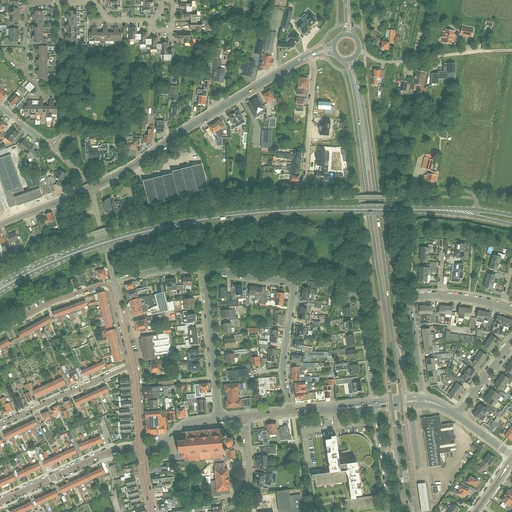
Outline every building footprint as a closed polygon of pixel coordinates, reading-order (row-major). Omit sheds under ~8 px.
[(120,0),(108,0),(108,4),(108,5),(111,5),(111,11),(118,11),(118,7),(121,7),(120,0)] [(195,12),(195,7),(192,7),(192,1),(190,1),(180,1),(180,9),(185,9),(185,12),(195,12)] [(20,14),(20,10),(18,10),(18,9),(13,9),(13,5),(10,5),(8,5),(5,5),(5,12),(3,15),(10,15),(18,15),(20,14)] [(268,29),(274,6),(273,6),(270,19),(267,18),(266,24),(269,25),(268,29)] [(274,6),(268,29),(275,31),(278,21),(276,21),(279,11),(278,10),(278,7),(274,6)] [(281,29),(288,31),(293,10),(286,8),(281,29)] [(197,17),(197,12),(195,12),(185,12),(185,19),(190,19),(190,22),(200,22),(200,17),(197,17)] [(302,20),(297,25),(299,28),(298,29),(300,32),(301,31),(304,34),(308,30),(306,27),(308,24),(310,26),(316,21),(312,17),(314,16),(310,12),(305,17),(304,15),(300,18),(302,20)] [(20,20),(20,17),(18,16),(18,15),(10,15),(10,20),(6,20),(6,25),(13,25),(13,22),(19,22),(19,21),(20,20)] [(202,28),(202,22),(200,22),(190,22),(190,29),(195,29),(195,33),(205,33),(205,28),(202,28)] [(19,35),(19,29),(13,29),(13,25),(6,25),(6,35),(9,35),(19,35)] [(140,43),(140,33),(137,33),(137,28),(129,28),(129,40),(135,40),(135,43),(140,43)] [(473,30),(462,28),(461,35),(472,37),(473,30)] [(391,43),(392,35),(393,31),(390,30),(389,35),(389,38),(385,37),(382,39),(382,42),(381,49),(388,50),(390,43),(391,43)] [(442,42),(452,44),(453,40),(454,40),(455,36),(454,35),(454,32),(445,30),(445,32),(443,32),(442,37),(443,38),(442,42)] [(268,69),(269,65),(272,66),(272,65),(274,61),(271,60),(272,56),(271,56),(272,52),(271,52),(276,33),(268,31),(264,51),(265,51),(264,57),(261,67),(265,68),(265,69),(267,69),(268,69)] [(191,36),(190,36),(190,32),(179,32),(179,40),(181,40),(181,43),(193,43),(193,37),(192,36),(191,36)] [(150,48),(150,38),(147,38),(147,33),(140,33),(140,43),(140,45),(146,45),(146,48),(150,48)] [(286,41),(280,41),(279,47),(288,47),(290,46),(291,47),(299,41),(297,38),(298,37),(295,33),(290,37),(291,37),(289,39),(286,39),(286,41)] [(19,42),(19,35),(9,35),(9,39),(5,39),(5,45),(7,45),(12,45),(12,42),(19,42)] [(161,53),(161,43),(158,43),(158,38),(150,38),(150,48),(150,50),(156,50),(156,53),(161,53)] [(258,42),(255,53),(260,54),(263,43),(258,42)] [(172,58),(172,48),(168,48),(168,43),(161,43),(161,53),(161,58),(172,58)] [(214,48),(214,49),(213,58),(219,59),(221,49),(214,48)] [(242,64),(240,69),(246,70),(245,75),(252,77),(255,62),(253,62),(254,60),(249,59),(247,65),(242,64)] [(212,81),(223,82),(225,70),(220,70),(221,61),(215,60),(212,81)] [(439,77),(439,75),(445,75),(445,78),(455,78),(455,74),(456,74),(455,74),(455,72),(456,72),(456,64),(446,64),(448,64),(447,69),(448,69),(448,72),(440,72),(441,72),(441,73),(432,73),(432,83),(433,83),(439,83),(439,79),(440,77),(439,77)] [(421,92),(426,73),(416,71),(414,78),(411,88),(417,89),(417,91),(421,92)] [(308,89),(308,88),(309,88),(309,85),(308,85),(308,83),(308,80),(306,78),(304,78),(299,79),(299,88),(298,88),(297,89),(296,93),(307,94),(308,89)] [(205,105),(207,91),(208,91),(208,89),(209,81),(204,80),(203,88),(205,88),(205,90),(203,90),(203,94),(197,93),(197,96),(198,96),(197,104),(205,105)] [(170,91),(169,91),(169,99),(178,100),(179,92),(175,91),(170,91)] [(271,101),(274,106),(277,104),(270,91),(270,92),(269,91),(267,92),(267,93),(263,95),(268,103),(271,101)] [(11,99),(9,102),(13,106),(18,101),(20,103),(24,98),(20,95),(19,96),(16,93),(11,98),(11,99)] [(296,108),(304,108),(304,98),(297,98),(296,108)] [(264,113),(263,110),(263,109),(257,99),(251,103),(251,104),(248,105),(255,118),(264,113)] [(25,115),(30,115),(30,101),(28,101),(28,107),(25,107),(24,106),(24,105),(22,102),(18,107),(21,110),(21,113),(23,116),(25,115)] [(334,107),(331,106),(331,103),(330,103),(330,101),(324,101),(324,102),(319,102),(318,109),(318,110),(324,110),(324,114),(333,115),(334,107)] [(178,119),(179,108),(171,107),(170,118),(178,119)] [(239,110),(228,117),(230,120),(228,122),(231,127),(231,131),(236,127),(235,125),(239,123),(240,125),(245,122),(243,119),(243,118),(244,118),(239,110)] [(330,129),(330,121),(323,120),(322,124),(320,123),(319,127),(319,131),(320,131),(320,135),(329,136),(329,129),(330,129)] [(223,128),(219,121),(217,122),(216,122),(214,123),(222,136),(224,135),(221,129),(223,128)] [(222,136),(214,123),(212,125),(209,127),(210,128),(207,130),(209,135),(212,134),(217,141),(217,146),(222,146),(223,146),(223,141),(222,138),(222,136)] [(153,139),(153,136),(153,125),(150,125),(150,129),(148,129),(148,135),(144,135),(144,143),(151,143),(152,139),(153,139)] [(260,148),(271,149),(273,127),(269,127),(268,131),(262,130),(260,148)] [(12,142),(18,134),(12,129),(9,133),(8,133),(5,137),(12,142)] [(29,142),(25,139),(21,145),(20,145),(19,144),(18,143),(16,145),(27,154),(29,158),(36,156),(37,158),(40,157),(38,151),(35,152),(33,147),(28,143),(29,142)] [(132,141),(129,141),(128,149),(132,149),(132,150),(136,150),(136,145),(140,145),(140,139),(132,139),(132,141)] [(98,148),(92,148),(92,146),(91,146),(90,140),(85,140),(85,151),(90,151),(90,158),(98,158),(98,157),(98,148)] [(107,157),(107,148),(98,148),(98,157),(101,157),(107,157)] [(325,151),(318,151),(318,156),(317,156),(317,161),(317,166),(320,166),(320,169),(319,172),(328,173),(329,162),(325,162),(325,151)] [(0,158),(0,180),(2,185),(4,193),(7,200),(9,208),(18,204),(18,205),(28,202),(25,194),(22,186),(20,179),(17,171),(14,164),(11,154),(5,156),(0,158)] [(173,174),(144,181),(150,205),(179,198),(179,196),(208,188),(202,164),(173,172),(173,174)] [(59,170),(58,172),(57,172),(56,172),(55,173),(54,174),(55,176),(56,177),(55,178),(58,180),(56,185),(59,187),(66,174),(59,170)] [(330,181),(330,174),(316,173),(316,176),(315,175),(315,178),(316,178),(316,179),(323,179),(323,180),(330,181)] [(40,185),(29,189),(33,200),(42,197),(42,196),(51,193),(46,174),(37,177),(40,185)] [(300,180),(300,176),(292,175),(284,174),(284,176),(279,175),(279,179),(284,179),(291,179),(291,182),(299,183),(300,180)] [(435,187),(437,176),(427,174),(427,176),(424,176),(423,181),(426,181),(425,185),(435,187)] [(114,199),(112,200),(111,197),(105,201),(103,203),(105,213),(110,212),(111,217),(126,214),(124,203),(120,204),(119,201),(114,202),(114,199)] [(54,228),(49,214),(46,215),(47,219),(45,219),(46,223),(48,223),(50,229),(54,228)] [(20,245),(15,233),(8,235),(11,243),(13,242),(16,248),(11,250),(13,255),(16,254),(16,253),(19,252),(17,248),(17,247),(20,245)] [(464,244),(460,244),(460,241),(454,241),(453,244),(456,244),(456,251),(464,251),(465,251),(465,247),(464,247),(464,244)] [(8,242),(1,245),(5,254),(11,251),(8,242)] [(428,245),(428,248),(421,247),(421,250),(420,250),(420,254),(421,254),(429,255),(429,251),(432,252),(432,245),(428,245)] [(465,252),(464,252),(464,251),(456,251),(456,256),(450,256),(450,257),(447,257),(447,260),(454,261),(459,261),(460,258),(464,258),(464,255),(465,252)] [(499,264),(501,257),(504,258),(505,255),(498,253),(497,256),(493,255),(492,258),(492,257),(491,261),(491,262),(499,264)] [(498,269),(499,264),(491,262),(490,265),(490,266),(489,268),(493,270),(492,272),(496,273),(497,274),(504,276),(505,273),(501,271),(502,270),(498,269)] [(431,270),(432,268),(436,269),(436,265),(429,265),(427,265),(427,268),(420,267),(420,270),(419,270),(419,274),(427,275),(431,275),(431,270)] [(97,275),(98,279),(106,277),(105,270),(92,272),(93,276),(97,275)] [(463,272),(463,271),(455,271),(452,271),(451,280),(455,280),(455,278),(462,278),(462,275),(463,275),(463,272)] [(504,278),(504,276),(497,274),(496,273),(496,274),(492,273),(492,275),(488,274),(487,277),(486,280),(486,281),(494,283),(495,278),(499,279),(499,278),(504,279),(504,278)] [(85,285),(82,276),(75,278),(78,287),(85,285)] [(192,278),(183,278),(183,286),(179,286),(179,285),(179,291),(186,292),(186,285),(192,285),(192,278)] [(175,279),(167,279),(168,290),(176,289),(176,294),(180,293),(179,291),(179,285),(176,285),(175,279)] [(136,288),(135,284),(134,281),(130,282),(131,283),(125,284),(127,290),(136,288)] [(492,289),(493,284),(494,283),(486,281),(485,281),(484,285),(485,285),(484,288),(491,290),(490,292),(501,295),(502,292),(495,290),(492,289)] [(243,291),(242,285),(235,286),(235,295),(232,295),(233,306),(238,306),(238,299),(239,299),(239,295),(246,294),(245,290),(243,291)] [(138,296),(137,293),(149,290),(148,289),(148,286),(132,290),(132,291),(127,292),(128,295),(127,296),(127,298),(129,298),(129,299),(138,296)] [(255,296),(257,287),(250,286),(249,295),(246,295),(246,306),(250,305),(249,296),(255,296)] [(228,296),(227,287),(220,288),(221,297),(225,297),(225,301),(221,301),(221,305),(229,304),(229,307),(233,306),(232,295),(228,296)] [(262,293),(263,288),(257,287),(255,296),(261,297),(261,303),(264,303),(265,297),(265,294),(262,293)] [(316,288),(313,288),(307,287),(307,288),(303,287),(303,293),(309,294),(315,295),(316,288)] [(107,299),(105,291),(101,292),(97,293),(99,301),(107,299)] [(284,300),(284,294),(280,293),(280,292),(273,291),(273,293),(274,294),(273,298),(284,300)] [(167,302),(164,292),(161,293),(158,294),(155,294),(155,295),(140,298),(130,301),(129,303),(131,305),(132,308),(131,310),(132,311),(133,311),(134,315),(143,313),(143,312),(147,311),(148,315),(159,313),(169,311),(167,302)] [(309,299),(309,294),(303,293),(302,299),(305,300),(305,301),(308,301),(311,302),(312,299),(309,299)] [(184,299),(185,309),(188,309),(188,307),(195,307),(194,298),(184,299)] [(109,307),(107,299),(99,301),(101,309),(109,307)] [(82,310),(79,302),(74,304),(77,312),(81,311),(82,310)] [(77,312),(74,304),(68,306),(71,314),(70,314),(71,317),(73,317),(74,317),(78,316),(77,312)] [(311,315),(312,308),(321,309),(321,306),(308,304),(307,308),(301,307),(300,313),(311,315)] [(343,310),(344,316),(351,315),(350,307),(343,308),(343,304),(336,305),(337,311),(343,310)] [(71,314),(68,306),(63,308),(65,314),(68,313),(69,315),(70,314),(71,314)] [(432,313),(432,306),(426,306),(426,314),(430,314),(430,320),(427,320),(428,324),(432,323),(435,323),(436,313),(432,313)] [(445,317),(445,314),(446,306),(440,306),(439,313),(436,313),(435,323),(439,324),(439,317),(439,316),(445,317)] [(111,315),(109,307),(101,309),(103,317),(111,315)] [(459,313),(455,312),(454,319),(453,326),(456,326),(457,318),(463,319),(464,316),(465,308),(459,308),(459,313)] [(470,317),(471,309),(465,308),(464,316),(470,317),(470,321),(468,327),(471,328),(473,318),(470,317)] [(60,318),(58,310),(52,312),(54,318),(57,317),(58,319),(59,318),(60,318)] [(222,310),(223,318),(230,317),(229,313),(232,313),(232,310),(229,310),(222,310)] [(196,321),(195,313),(187,314),(187,311),(183,311),(183,314),(182,314),(183,323),(188,323),(188,322),(196,321)] [(282,324),(283,316),(279,315),(279,312),(275,311),(274,320),(267,319),(267,324),(273,324),(274,323),(282,324)] [(482,322),(484,312),(478,311),(477,318),(473,318),(471,328),(475,329),(476,322),(476,321),(482,323),(482,322)] [(490,313),(484,312),(482,322),(484,323),(484,320),(488,321),(490,313)] [(113,323),(111,315),(103,317),(105,325),(108,324),(111,323),(113,323)] [(501,325),(504,318),(498,316),(498,315),(495,323),(494,325),(491,324),(491,326),(489,332),(492,333),(494,327),(497,328),(498,324),(501,325)] [(52,321),(49,316),(44,319),(48,326),(47,327),(48,329),(50,328),(49,326),(50,325),(49,323),(52,321)] [(137,332),(138,333),(143,332),(144,333),(155,330),(152,317),(143,319),(143,321),(136,322),(135,324),(137,332)] [(509,319),(504,318),(501,325),(499,332),(497,331),(496,333),(502,335),(503,333),(501,333),(504,326),(507,327),(508,325),(510,326),(511,326),(511,322),(511,320),(509,319)] [(48,326),(44,319),(39,322),(42,327),(44,326),(45,328),(47,327),(48,326)] [(344,319),(336,320),(330,321),(331,325),(337,324),(337,325),(342,325),(342,330),(345,330),(353,329),(352,320),(344,322),(344,319)] [(223,324),(224,333),(231,332),(231,326),(239,325),(238,320),(230,320),(230,323),(223,324)] [(42,327),(39,322),(34,325),(38,332),(37,332),(38,335),(40,334),(39,331),(40,330),(39,328),(42,327)] [(38,332),(34,325),(29,327),(31,333),(34,331),(35,333),(37,332),(38,332)] [(187,325),(179,326),(177,326),(177,329),(179,329),(179,330),(184,329),(185,333),(189,333),(189,336),(197,336),(196,328),(189,328),(189,329),(188,329),(187,325)] [(309,327),(303,326),(303,327),(298,327),(297,334),(300,334),(300,336),(302,336),(303,336),(303,335),(308,335),(309,327)] [(31,333),(29,327),(23,330),(27,337),(26,338),(28,341),(30,339),(28,337),(30,336),(29,334),(31,333)] [(278,337),(279,331),(273,330),(273,328),(269,328),(268,333),(266,333),(266,335),(278,337)] [(116,337),(114,329),(113,330),(110,330),(107,331),(109,339),(116,337)] [(27,337),(23,330),(18,333),(20,336),(17,338),(18,340),(24,337),(25,339),(26,338),(27,337)] [(142,337),(145,361),(172,357),(171,353),(168,333),(142,337)] [(355,344),(354,335),(347,336),(346,333),(338,334),(338,339),(343,338),(344,345),(347,345),(355,344)] [(225,339),(225,348),(235,347),(235,342),(242,342),(242,334),(235,335),(236,339),(234,339),(234,338),(225,339)] [(494,346),(498,340),(491,335),(487,341),(494,346)] [(198,344),(197,336),(189,336),(190,340),(185,340),(186,344),(176,345),(177,349),(189,347),(189,344),(190,343),(190,344),(198,344)] [(118,345),(116,337),(109,339),(111,347),(118,345)] [(10,342),(8,339),(3,342),(6,349),(7,348),(9,347),(8,345),(13,343),(12,340),(10,342)] [(295,341),(294,348),(303,349),(302,352),(305,352),(312,352),(313,348),(303,346),(304,342),(295,341)] [(490,351),(494,346),(487,341),(483,346),(490,351)] [(6,349),(3,342),(0,342),(0,349),(0,350),(3,348),(4,350),(5,349),(7,352),(9,351),(7,348),(6,349)] [(80,354),(76,344),(72,345),(73,350),(75,349),(77,355),(80,354)] [(276,356),(276,350),(273,349),(273,348),(269,348),(266,348),(266,345),(259,344),(260,347),(266,348),(265,351),(269,352),(268,355),(276,356)] [(113,355),(120,353),(118,345),(111,347),(113,355)] [(439,352),(438,346),(436,346),(425,348),(424,348),(423,348),(424,351),(425,351),(425,354),(433,352),(436,352),(436,355),(447,354),(446,350),(439,352)] [(347,348),(340,349),(334,350),(334,353),(341,352),(341,355),(348,354),(348,358),(357,357),(356,350),(347,351),(347,348)] [(239,356),(239,354),(247,353),(247,354),(249,354),(249,349),(232,350),(233,354),(226,354),(227,363),(234,362),(234,357),(238,357),(239,356)] [(483,362),(487,356),(480,351),(477,349),(473,355),(483,362)] [(187,351),(187,354),(188,360),(195,360),(195,357),(199,357),(198,350),(187,351)] [(122,361),(120,353),(113,355),(115,363),(122,361)] [(259,365),(258,357),(258,353),(255,353),(255,355),(254,356),(254,353),(251,353),(251,361),(252,361),(253,366),(259,365)] [(275,362),(276,356),(268,355),(268,358),(261,357),(261,364),(265,365),(266,362),(268,362),(271,363),(271,362),(275,362)] [(303,364),(303,360),(306,360),(306,356),(305,356),(292,355),(292,362),(299,362),(299,364),(303,364)] [(463,360),(468,363),(469,361),(479,367),(483,362),(473,355),(469,361),(464,357),(463,360)] [(100,369),(97,362),(98,362),(97,360),(96,359),(94,359),(96,362),(91,364),(92,366),(95,372),(100,369)] [(105,367),(103,361),(100,363),(99,359),(97,360),(98,362),(97,362),(100,369),(105,367)] [(156,372),(157,373),(160,372),(159,368),(161,368),(161,365),(164,365),(163,360),(155,362),(156,363),(153,364),(153,365),(151,365),(151,369),(150,369),(151,372),(152,372),(152,373),(156,372)] [(188,365),(189,371),(191,371),(192,371),(192,372),(196,372),(196,370),(200,370),(200,363),(191,364),(190,361),(182,362),(182,365),(188,365)] [(69,374),(65,365),(64,365),(63,362),(59,363),(64,375),(65,375),(70,385),(77,382),(76,380),(83,377),(78,368),(75,369),(76,373),(70,376),(69,374)] [(350,368),(350,374),(359,373),(358,364),(349,366),(349,362),(341,363),(342,369),(350,368)] [(303,374),(302,370),(306,370),(306,368),(315,367),(314,363),(304,364),(304,367),(291,367),(291,374),(300,374),(303,374)] [(95,372),(92,366),(90,367),(89,365),(87,366),(86,367),(89,374),(95,372)] [(475,372),(467,367),(465,365),(461,370),(471,378),(475,372)] [(251,369),(248,369),(227,371),(228,379),(245,377),(246,379),(249,379),(248,373),(251,373),(251,369)] [(450,370),(449,374),(451,375),(457,379),(458,377),(452,372),(452,371),(450,370)] [(467,383),(471,378),(461,370),(459,373),(462,376),(460,379),(467,383)] [(510,380),(509,379),(502,374),(498,380),(506,385),(507,383),(509,385),(511,382),(511,381),(511,378),(510,380)] [(66,384),(62,375),(60,376),(58,377),(59,379),(55,380),(59,388),(66,384)] [(258,378),(260,394),(260,396),(264,395),(264,394),(265,394),(265,390),(274,389),(273,383),(276,383),(276,377),(258,378)] [(363,391),(362,387),(361,387),(360,381),(357,382),(356,380),(353,381),(352,377),(344,379),(344,384),(348,383),(349,393),(357,392),(357,391),(360,391),(360,392),(363,391)] [(59,388),(55,380),(48,384),(51,391),(59,388)] [(506,385),(498,380),(494,385),(502,391),(501,393),(506,397),(508,394),(504,391),(508,386),(506,385)] [(192,387),(192,393),(197,393),(197,391),(201,391),(201,392),(205,392),(204,391),(209,390),(209,387),(210,386),(209,384),(208,384),(208,383),(204,384),(203,383),(201,383),(201,384),(200,384),(200,387),(192,387)] [(240,383),(225,385),(225,392),(227,392),(228,394),(227,394),(227,398),(228,398),(228,400),(226,400),(227,408),(244,407),(243,399),(241,400),(240,383)] [(460,394),(464,388),(457,383),(455,386),(452,384),(450,387),(453,389),(460,394)] [(51,391),(48,384),(41,387),(44,394),(51,391)] [(163,386),(144,388),(144,398),(162,397),(162,398),(164,398),(163,386)] [(11,387),(6,389),(10,397),(12,396),(17,407),(23,404),(19,396),(16,398),(11,387)] [(44,394),(41,387),(33,391),(37,398),(44,394)] [(456,399),(460,394),(453,389),(450,387),(448,389),(451,391),(449,394),(456,399)] [(29,392),(27,393),(25,389),(22,390),(28,402),(33,400),(29,392)] [(499,395),(498,394),(491,389),(488,395),(496,401),(496,400),(497,399),(499,400),(501,397),(504,399),(506,397),(501,393),(499,395)] [(316,399),(316,392),(310,392),(310,393),(296,394),(296,397),(295,397),(296,399),(297,400),(300,399),(300,402),(304,401),(304,400),(316,399)] [(94,401),(90,393),(85,396),(87,401),(90,400),(91,402),(92,401),(94,401)] [(496,401),(488,395),(484,400),(491,405),(492,405),(490,408),(495,412),(497,409),(494,407),(498,402),(496,400),(496,401)] [(14,410),(10,402),(8,403),(5,397),(1,399),(6,409),(2,410),(4,415),(14,410)] [(83,405),(80,398),(74,400),(77,406),(79,405),(80,407),(82,406),(83,405)] [(204,410),(204,411),(206,411),(206,410),(207,410),(206,400),(198,401),(197,398),(191,398),(191,403),(198,402),(198,411),(204,410)] [(69,409),(72,416),(75,414),(72,408),(74,407),(73,404),(72,404),(70,400),(65,403),(67,410),(69,409)] [(158,400),(157,400),(150,401),(150,408),(153,408),(154,411),(160,410),(160,407),(157,408),(157,403),(158,403),(158,400)] [(185,411),(186,411),(186,409),(188,409),(188,405),(187,402),(184,402),(184,406),(181,406),(182,409),(177,409),(178,417),(179,417),(179,418),(181,418),(181,417),(185,417),(185,411)] [(174,420),(174,411),(173,409),(170,409),(169,404),(166,404),(166,409),(167,415),(168,415),(168,420),(171,420),(172,420),(173,420),(174,420)] [(487,409),(481,404),(477,410),(487,417),(487,416),(487,415),(488,415),(489,413),(489,412),(490,412),(491,411),(494,413),(495,412),(490,408),(489,407),(487,409)] [(53,407),(54,409),(52,410),(54,415),(60,413),(65,426),(68,425),(63,411),(62,412),(59,405),(53,407)] [(502,417),(507,410),(506,410),(504,408),(499,415),(502,417)] [(149,435),(159,434),(158,424),(158,421),(158,418),(164,417),(163,410),(160,410),(154,411),(145,412),(146,417),(146,422),(147,433),(149,435)] [(487,417),(477,410),(473,415),(482,422),(483,421),(487,417)] [(42,414),(45,422),(48,421),(50,426),(54,424),(49,411),(42,414)] [(158,424),(159,434),(165,434),(165,432),(167,432),(167,431),(166,420),(166,417),(164,417),(158,418),(158,421),(158,424)] [(422,419),(429,467),(441,465),(441,463),(440,453),(443,453),(456,451),(453,423),(440,425),(439,417),(422,419)] [(35,426),(38,425),(36,420),(30,422),(34,430),(33,430),(34,433),(36,432),(35,429),(36,428),(35,426)] [(494,422),(490,427),(492,429),(494,427),(496,428),(499,424),(497,423),(494,421),(494,422)] [(34,430),(30,422),(25,425),(27,430),(30,429),(31,431),(33,430),(34,430)] [(277,434),(276,424),(267,425),(268,429),(267,429),(267,433),(269,433),(270,435),(277,434)] [(290,436),(290,430),(288,430),(288,425),(283,425),(284,430),(283,431),(283,434),(280,435),(281,440),(289,439),(289,440),(292,440),(291,436),(290,436)] [(47,440),(52,438),(47,426),(41,429),(47,440)] [(23,434),(20,427),(14,430),(17,435),(19,434),(20,436),(22,435),(23,434)] [(178,442),(177,442),(178,451),(179,451),(179,453),(181,453),(182,458),(184,458),(185,460),(195,459),(196,461),(199,460),(199,459),(213,458),(213,459),(214,459),(215,460),(224,459),(236,458),(235,450),(234,450),(234,447),(236,444),(235,440),(233,437),(230,436),(227,436),(227,434),(225,434),(224,428),(214,429),(214,428),(210,428),(211,430),(197,431),(197,430),(193,430),(193,431),(182,432),(182,435),(180,435),(180,440),(178,440),(178,442)] [(268,441),(267,433),(267,429),(265,430),(265,429),(258,430),(258,432),(254,432),(255,442),(259,442),(259,443),(261,443),(261,444),(263,444),(263,445),(269,445),(269,441),(268,441)] [(511,441),(511,439),(511,434),(506,429),(505,429),(502,435),(504,437),(505,436),(511,441)] [(13,439),(9,432),(4,435),(6,440),(9,439),(10,441),(11,440),(13,439)] [(346,493),(347,499),(356,498),(356,496),(362,495),(358,463),(364,462),(365,463),(365,464),(366,464),(366,465),(367,465),(368,465),(369,465),(370,465),(371,465),(371,464),(372,464),(372,463),(373,462),(373,461),(373,460),(372,459),(372,458),(371,457),(370,457),(369,450),(371,449),(371,447),(370,445),(369,443),(368,441),(366,439),(363,437),(360,436),(358,435),(354,434),(351,434),(339,436),(341,445),(341,444),(344,444),(345,444),(346,444),(347,444),(347,445),(348,445),(349,446),(349,447),(349,448),(350,449),(349,449),(349,450),(349,451),(348,451),(348,452),(347,452),(346,453),(339,454),(336,436),(332,437),(332,439),(328,440),(326,440),(330,468),(325,468),(317,469),(312,470),(313,480),(316,479),(316,486),(344,482),(346,493)] [(45,441),(43,435),(37,438),(40,444),(45,441)] [(103,442),(100,436),(98,437),(97,435),(95,436),(94,437),(97,444),(103,442)] [(86,448),(83,441),(84,440),(83,437),(81,438),(82,441),(77,443),(80,450),(86,448)] [(91,446),(89,440),(87,442),(86,440),(84,440),(83,441),(86,448),(91,446)] [(69,450),(72,455),(77,453),(75,447),(72,449),(69,442),(67,443),(68,445),(69,448),(68,448),(69,450)] [(276,454),(277,448),(277,445),(269,445),(263,445),(260,445),(260,452),(262,452),(262,454),(263,454),(263,456),(257,457),(257,463),(258,463),(258,469),(268,469),(268,470),(277,470),(277,465),(267,465),(267,455),(269,455),(269,454),(276,454)] [(66,458),(64,452),(61,454),(61,452),(59,452),(58,453),(61,460),(66,458)] [(482,464),(479,466),(476,470),(479,474),(486,468),(485,467),(487,464),(490,466),(492,463),(491,463),(495,458),(489,454),(484,462),(485,463),(483,464),(482,464)] [(56,463),(53,457),(51,459),(50,457),(48,457),(47,458),(50,465),(56,463)] [(216,481),(211,481),(212,496),(221,495),(220,491),(230,490),(228,469),(225,470),(224,459),(215,460),(215,470),(216,481)] [(41,469),(38,463),(36,464),(35,462),(33,463),(32,464),(35,471),(41,469)] [(167,468),(167,467),(170,467),(170,462),(167,462),(167,465),(166,465),(160,466),(160,463),(155,464),(155,463),(152,464),(150,466),(151,472),(159,471),(160,475),(171,474),(171,471),(161,472),(161,471),(161,469),(167,468)] [(137,464),(130,465),(122,466),(122,472),(130,472),(130,475),(138,474),(137,464)] [(25,476),(22,469),(23,468),(22,465),(19,466),(20,469),(19,470),(19,469),(16,470),(20,478),(25,476)] [(115,479),(119,478),(114,465),(110,467),(115,479)] [(30,473),(28,468),(25,469),(24,467),(23,468),(22,469),(25,476),(30,473)] [(106,476),(105,473),(106,473),(103,467),(98,470),(101,477),(102,477),(103,477),(106,476)] [(104,479),(103,477),(102,477),(101,477),(98,470),(93,472),(95,478),(97,477),(98,479),(100,478),(101,480),(104,479)] [(256,482),(255,485),(262,487),(263,483),(265,484),(265,485),(270,486),(273,472),(267,471),(266,475),(257,473),(257,476),(255,476),(254,482),(256,482)] [(11,482),(7,475),(8,475),(7,472),(4,473),(6,476),(2,478),(3,479),(5,485),(11,482)] [(16,480),(13,474),(11,476),(10,474),(8,475),(7,475),(11,482),(16,480)] [(90,480),(87,475),(82,477),(86,485),(90,483),(89,483),(90,482),(90,480)] [(478,483),(478,482),(478,481),(471,477),(468,481),(464,479),(462,481),(466,484),(467,483),(470,485),(470,484),(475,486),(476,484),(477,484),(478,483)] [(84,483),(81,478),(75,480),(79,488),(77,488),(79,491),(81,490),(80,487),(81,486),(80,485),(84,483)] [(137,484),(135,478),(131,479),(126,480),(127,486),(137,484)] [(79,488),(75,480),(70,483),(73,488),(75,487),(76,489),(77,488),(79,488)] [(162,490),(162,487),(170,486),(170,484),(172,484),(172,481),(157,483),(157,484),(153,485),(154,488),(153,489),(153,490),(154,491),(162,490)] [(470,491),(469,490),(465,488),(466,485),(463,483),(461,487),(461,486),(459,490),(458,491),(454,489),(452,493),(457,494),(457,495),(465,498),(467,494),(468,494),(469,494),(469,493),(470,493),(470,492),(470,491)] [(430,511),(427,485),(418,486),(422,511),(430,511)] [(290,496),(289,490),(276,492),(279,511),(285,511),(288,511),(301,511),(300,501),(301,501),(300,494),(290,496)] [(54,500),(51,493),(45,495),(48,501),(51,500),(51,501),(53,501),(54,500)] [(356,498),(347,499),(344,500),(344,502),(345,501),(347,510),(379,506),(378,495),(373,496),(356,498)] [(511,500),(505,496),(504,496),(503,496),(501,499),(502,500),(501,501),(506,504),(505,507),(509,511),(511,508),(511,507),(511,505),(511,500)] [(43,503),(40,498),(35,500),(37,506),(40,504),(42,508),(43,508),(42,506),(43,505),(43,503)] [(163,504),(159,504),(159,511),(168,510),(167,505),(174,504),(173,498),(163,499),(163,504)] [(222,511),(223,511),(222,505),(218,506),(217,503),(218,503),(218,500),(213,501),(213,505),(212,505),(212,506),(202,507),(203,510),(212,508),(213,511),(221,511),(222,511)] [(142,506),(141,501),(131,503),(132,509),(142,506)] [(32,511),(31,509),(34,507),(31,502),(26,505),(29,511),(30,511),(32,511)]
